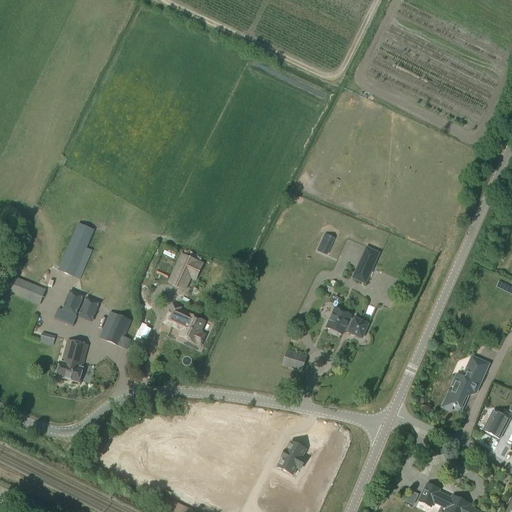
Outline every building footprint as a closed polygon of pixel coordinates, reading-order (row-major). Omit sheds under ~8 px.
[(78,224),(57,271),(74,278),(87,249),(94,231),(78,224)] [(327,256),(334,239),(324,234),(317,251),(327,256)] [(365,285),(380,253),(366,247),(352,279),(365,285)] [(195,282),(202,267),(204,264),(183,255),(170,282),(184,289),(189,279),(195,282)] [(127,270),(125,276),(131,278),(133,272),(127,270)] [(39,306),(46,290),(15,278),(9,294),(39,306)] [(76,316),(84,297),(69,291),(62,310),(58,309),(54,320),(73,327),(77,316),(76,316)] [(92,323),(100,303),(86,298),(78,318),(92,323)] [(189,318),(178,313),(180,309),(173,305),(165,322),(188,333),(185,339),(196,344),(200,346),(205,336),(199,333),(204,322),(190,316),(189,318)] [(353,320),(350,319),(351,316),(335,309),(329,322),(327,321),(325,326),(327,326),(326,328),(331,331),(330,332),(336,335),(337,334),(342,336),(345,329),(349,330),(348,333),(362,339),(368,325),(354,319),(353,320)] [(127,350),(131,340),(124,338),(131,322),(110,313),(99,338),(127,350)] [(53,346),(55,337),(42,333),(39,342),(53,346)] [(82,369),(88,346),(67,341),(61,363),(60,363),(56,377),(78,383),(83,369),(82,369)] [(135,354),(139,346),(133,343),(129,352),(135,354)] [(302,372),(307,357),(286,351),(282,366),(302,372)] [(456,409),(456,408),(459,409),(465,397),(476,393),(485,371),(489,364),(471,356),(462,377),(457,374),(456,377),(451,387),(453,388),(451,393),(450,392),(448,391),(441,409),(449,413),(451,410),(452,407),(456,409)] [(492,393),(505,399),(509,389),(496,384),(492,393)] [(483,431),(499,440),(509,421),(492,412),(483,431)] [(229,511),(251,460),(240,455),(238,460),(235,458),(237,453),(202,438),(184,483),(194,487),(190,496),(229,511)] [(288,452),(270,494),(292,504),(311,461),(288,452)] [(476,511),(467,507),(468,505),(452,497),(451,500),(438,493),(439,491),(427,485),(419,503),(431,509),(434,504),(445,510),(443,511),(476,511)]
